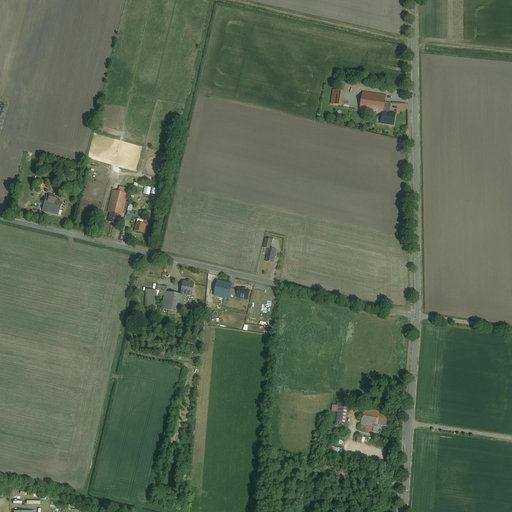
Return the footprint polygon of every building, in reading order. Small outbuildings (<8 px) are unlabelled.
[(340,107),(342,93),(332,92),(330,106),(340,107)] [(386,96),(362,92),(359,112),(382,116),(380,126),(394,128),(396,115),(389,114),(391,105),(384,104),(386,96)] [(48,184),(37,181),(35,191),(46,193),(48,184)] [(128,194),(113,191),(108,211),(123,215),(128,194)] [(62,203),(46,198),(43,210),(58,215),(62,203)] [(138,212),(132,211),(134,205),(129,204),(126,220),(131,221),(132,217),(137,218),(138,212)] [(148,224),(137,222),(135,232),(146,234),(148,224)] [(278,249),(270,248),(267,261),(275,263),(278,249)] [(197,282),(185,280),(182,294),(194,296),(197,282)] [(231,283),(219,281),(217,295),(229,297),(231,283)] [(251,290),(240,288),(238,298),(249,300),(251,290)] [(157,292),(146,291),(144,305),(155,306),(157,292)] [(181,295),(167,293),(164,308),(178,310),(181,295)] [(348,408),(339,406),(337,421),(346,423),(348,408)] [(364,408),(362,422),(378,424),(380,414),(381,411),(364,408)] [(388,415),(380,414),(378,424),(387,426),(388,415)] [(364,443),(366,437),(358,435),(357,441),(364,443)]
